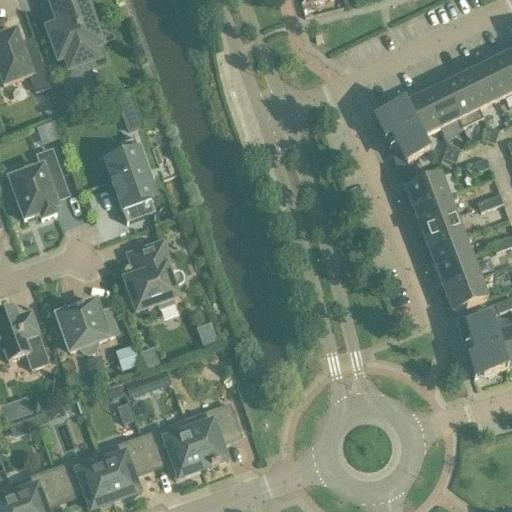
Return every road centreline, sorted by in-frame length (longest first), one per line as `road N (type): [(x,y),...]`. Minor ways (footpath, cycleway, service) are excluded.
road 1 (tertiary): [(376,408),(288,116)]
road 2 (tertiary): [(265,126),(336,377),(339,417)]
road 3 (residential): [(337,90),(429,327)]
road 4 (residential): [(511,4),(337,90)]
road 5 (tertiary): [(214,0),(265,126)]
road 6 (tertiary): [(201,511),(327,467)]
road 7 (tertiary): [(288,116),(240,0)]
